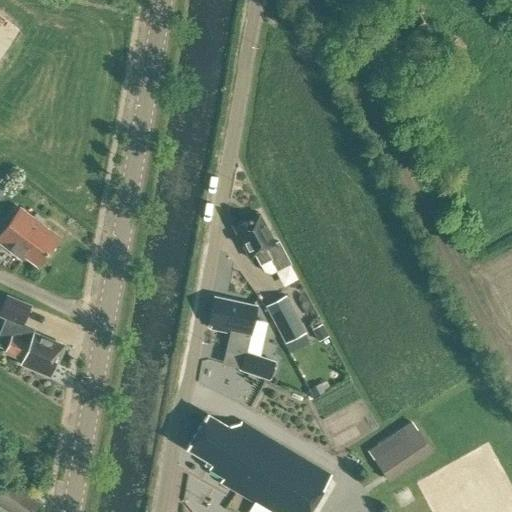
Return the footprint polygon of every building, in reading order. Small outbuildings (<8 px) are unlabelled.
[(381,75),(435,32),(415,8),(362,51),(381,75)] [(37,266),(58,240),(40,227),(41,226),(40,226),(42,223),(33,216),(31,219),(19,210),(0,235),(0,244),(21,260),(23,256),(37,266)] [(276,272),(290,265),(278,242),(275,244),(268,232),(266,234),(256,215),(234,227),(242,242),(240,243),(249,259),(255,256),(260,266),(270,260),(276,272)] [(263,304),(284,344),(304,334),(283,294),(263,304)] [(2,353),(21,361),(20,364),(49,376),(57,360),(59,361),(64,348),(41,339),(42,337),(25,330),(26,327),(22,325),(29,307),(5,297),(0,309),(0,318),(5,320),(0,331),(0,348),(4,350),(2,353)] [(214,298),(212,305),(208,325),(211,326),(210,329),(249,337),(256,307),(214,298)] [(327,337),(321,325),(312,330),(318,341),(327,337)] [(236,367),(268,379),(274,363),(242,351),(236,367)] [(308,511),(330,476),(240,422),(239,424),(227,427),(227,426),(226,427),(206,415),(185,449),(211,464),(208,469),(223,478),(220,483),(254,503),(248,511),(308,511)] [(388,485),(432,456),(410,424),(367,453),(388,485)] [(0,506),(8,511),(31,511),(38,503),(0,478),(0,506)]
